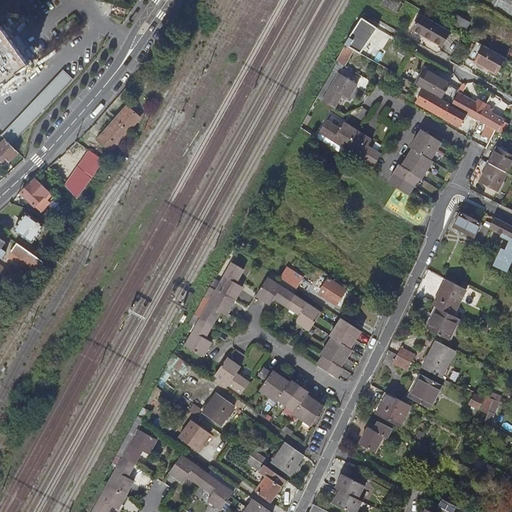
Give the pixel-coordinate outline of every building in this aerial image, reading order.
[(114,4),(111,14),(124,18),(127,9),(114,4)] [(454,23),(467,30),(472,20),(459,13),(454,23)] [(421,15),(414,28),(444,44),(451,31),(421,15)] [(362,18),(350,40),(361,46),(369,32),(374,35),(380,26),(363,17),(362,18)] [(59,29),(63,34),(77,23),(74,19),(59,29)] [(0,87),(7,83),(8,85),(22,75),(20,73),(29,66),(30,66),(20,52),(15,45),(11,40),(2,27),(0,28),(0,87)] [(350,40),(348,44),(361,52),(363,48),(361,46),(350,40)] [(486,43),(479,40),(470,57),(499,73),(509,56),(486,43)] [(366,55),(377,60),(383,49),(373,43),(366,55)] [(377,60),(383,64),(389,52),(383,49),(377,60)] [(339,63),(346,64),(349,55),(341,53),(339,63)] [(425,87),(450,102),(456,90),(458,87),(448,81),(448,80),(423,65),(414,82),(425,87)] [(6,140),(12,146),(74,80),(64,71),(2,136),(6,140)] [(358,83),(340,72),(324,100),(336,107),(344,93),(350,97),(358,83)] [(450,102),(425,87),(418,99),(457,120),(463,109),(450,102)] [(463,109),(477,117),(486,103),(477,98),(475,101),(456,90),(450,102),(463,109)] [(489,124),(496,128),(504,132),(509,123),(504,120),(504,119),(491,112),(493,106),(486,103),(477,117),(489,124)] [(112,149),(139,116),(127,106),(100,139),(112,149)] [(348,147),(360,129),(346,120),(342,127),(329,119),(321,130),(348,147)] [(491,139),(496,128),(489,124),(483,136),(491,139)] [(418,137),(438,149),(443,140),(423,128),(418,137)] [(373,138),(360,129),(348,147),(376,164),(383,152),(369,144),(373,138)] [(414,147),(432,158),(438,149),(418,137),(413,146),(414,147)] [(19,153),(12,146),(6,140),(0,146),(0,158),(4,156),(10,161),(19,153)] [(410,155),(429,167),(434,159),(432,158),(414,147),(410,155)] [(93,178),(105,159),(90,149),(67,184),(80,196),(93,178)] [(507,171),(508,171),(511,163),(511,157),(497,150),(491,162),(507,171)] [(410,155),(404,165),(421,176),(423,177),(429,167),(410,155)] [(507,171),(491,162),(490,162),(480,180),(498,189),(507,171)] [(402,163),(396,172),(416,184),(421,176),(404,165),(402,163)] [(46,171),(34,181),(37,183),(38,185),(49,174),(48,173),(46,171)] [(390,181),(410,193),(416,184),(396,172),(390,181)] [(34,181),(22,192),(36,205),(40,200),(44,197),(45,196),(35,185),(37,183),(34,181)] [(462,212),(456,225),(476,235),(482,222),(462,212)] [(33,217),(19,230),(33,246),(48,233),(33,217)] [(508,272),(511,263),(511,225),(495,217),(490,227),(503,234),(502,237),(510,241),(506,250),(503,248),(495,266),(508,272)] [(0,256),(9,243),(0,236),(0,256)] [(37,255),(20,243),(15,251),(40,269),(45,262),(37,255)] [(234,260),(218,288),(236,298),(244,284),(238,281),(246,267),(234,260)] [(0,263),(0,270),(13,280),(17,275),(1,263),(0,263)] [(284,277),(300,287),(307,276),(292,266),(284,277)] [(288,306),(297,293),(270,275),(258,293),(272,302),(275,297),(288,306)] [(470,282),(464,280),(462,284),(449,278),(437,304),(439,305),(455,313),(470,282)] [(326,283),(321,291),(338,302),(348,287),(337,280),(333,288),(326,283)] [(228,313),(236,298),(218,288),(202,316),(214,323),(222,309),(228,313)] [(323,311),(297,293),(288,306),(301,315),(298,320),(311,329),(323,311)] [(460,316),(455,313),(439,305),(435,312),(437,313),(430,328),(450,338),(460,316)] [(198,324),(209,331),(214,323),(202,316),(198,324)] [(363,330),(343,316),(337,325),(357,339),(363,330)] [(498,326),(487,320),(483,328),(503,338),(505,333),(497,329),(498,326)] [(209,331),(198,324),(193,332),(211,344),(213,341),(206,337),(209,331)] [(332,334),(334,336),(352,348),(357,339),(337,325),(332,334)] [(211,344),(193,332),(186,344),(205,354),(211,344)] [(334,336),(328,345),(348,357),(353,349),(352,348),(334,336)] [(457,349),(438,339),(424,366),(444,376),(457,349)] [(342,366),(348,357),(328,345),(322,353),(324,354),(342,366)] [(399,353),(412,360),(416,352),(403,346),(399,353)] [(412,360),(399,353),(396,361),(408,367),(412,360)] [(174,354),(168,364),(186,376),(192,367),(174,354)] [(344,367),(342,366),(324,354),(319,363),(338,376),(344,367)] [(229,357),(242,366),(242,365),(229,356),(229,357)] [(242,366),(229,357),(216,374),(243,392),(250,381),(238,372),(242,366)] [(265,363),(263,365),(272,372),(274,370),(265,363)] [(263,365),(262,368),(259,373),(268,379),(271,374),(272,372),(263,365)] [(271,374),(279,380),(283,375),(274,370),(272,372),(271,374)] [(419,380),(411,395),(431,406),(443,383),(421,372),(417,379),(419,380)] [(279,380),(271,374),(268,379),(265,382),(274,388),(279,380)] [(279,380),(288,387),(292,382),(291,381),(283,375),(279,380)] [(288,387),(296,392),(301,385),(293,379),(291,381),(292,382),(288,387)] [(288,387),(279,380),(274,388),(283,394),(288,387)] [(274,388),(265,382),(260,389),(269,395),(274,388)] [(296,392),(305,398),(308,393),(309,394),(310,391),(301,385),(296,392)] [(283,394),(291,400),(296,392),(288,387),(283,394)] [(283,394),(274,388),(269,395),(278,401),(279,399),(283,394)] [(501,400),(503,395),(490,390),(488,395),(501,400)] [(413,403),(389,391),(380,411),(403,423),(413,403)] [(472,391),(468,402),(477,406),(482,395),(472,391)] [(234,405),(216,392),(202,412),(220,425),(234,405)] [(291,400),(299,406),(305,398),(296,392),(291,400)] [(305,398),(313,404),(317,399),(309,394),(308,393),(305,398)] [(291,400),(283,394),(279,399),(287,405),(291,400)] [(299,406),(308,412),(313,404),(305,398),(299,406)] [(313,404),(322,410),(325,406),(317,399),(313,404)] [(299,406),(291,400),(287,405),(295,411),(299,406)] [(308,412),(319,420),(321,416),(319,415),(322,410),(313,404),(308,412)] [(308,412),(299,406),(295,411),(294,413),(303,419),(308,412)] [(489,419),(495,422),(500,410),(493,408),(489,419)] [(319,420),(308,412),(303,419),(315,427),(319,420)] [(212,432),(192,418),(180,436),(199,450),(212,432)] [(393,427),(379,419),(375,428),(369,426),(361,442),(376,450),(385,434),(389,436),(393,427)] [(139,429),(124,457),(136,464),(143,451),(150,454),(158,440),(139,429)] [(304,454),(287,442),(272,462),(290,474),(304,454)] [(286,478),(249,451),(244,458),(265,474),(255,488),(270,499),(286,478)] [(190,477),(201,485),(209,474),(182,455),(170,472),(185,483),(190,477)] [(128,478),(136,464),(124,457),(108,485),(127,495),(135,481),(128,478)] [(463,463),(456,459),(451,468),(459,472),(463,463)] [(238,487),(212,469),(209,474),(234,493),(238,487)] [(337,485),(342,487),(360,497),(366,484),(344,472),(337,485)] [(222,510),(234,493),(209,474),(201,485),(213,494),(209,500),(222,510)] [(92,511),(109,511),(112,506),(119,510),(127,495),(108,485),(92,511)] [(360,497),(342,487),(335,501),(355,511),(358,511),(365,499),(360,497)] [(271,511),(254,499),(248,508),(253,511),(271,511)] [(458,511),(462,506),(449,499),(444,508),(446,510),(445,511),(438,511),(431,508),(429,511),(458,511)]
